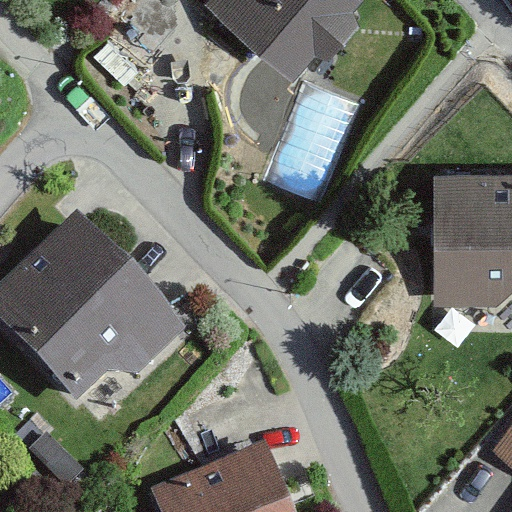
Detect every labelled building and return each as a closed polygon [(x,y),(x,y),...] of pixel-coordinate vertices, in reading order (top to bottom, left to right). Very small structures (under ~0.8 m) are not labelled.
[(210,0),(208,3),(301,82),(370,0),(210,0)] [(501,305),(511,292),(511,180),(435,180),(435,304),(501,305)] [(116,385),(147,382),(195,338),(87,222),(0,302),(0,325),(83,415),(116,385)] [(511,423),(492,449),(511,464),(511,423)] [(298,511),(275,452),(155,500),(160,511),(298,511)]
